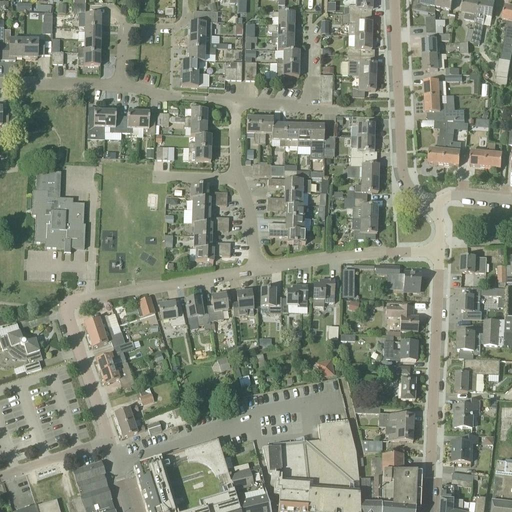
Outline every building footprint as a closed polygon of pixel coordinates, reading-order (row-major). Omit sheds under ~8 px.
[(372,11),(372,0),(355,0),(355,8),(349,8),(349,9),(349,16),(349,17),(361,17),(361,11),(372,11)] [(435,12),(437,0),(414,0),(412,11),(434,16),(435,12)] [(451,12),(453,0),(437,0),(435,12),(440,13),(440,10),(451,12)] [(464,21),(475,23),(479,2),(468,0),(463,0),(461,14),(465,15),(464,21)] [(479,46),(485,18),(492,20),(495,5),(479,2),(475,23),(474,31),(471,44),(479,46)] [(507,25),(511,25),(511,8),(505,7),(502,21),(508,22),(507,25)] [(268,27),(294,27),(294,17),(295,17),(295,14),(272,14),(272,27),(268,27)] [(101,16),(85,16),(85,24),(79,24),(78,29),(102,30),(102,27),(101,27),(101,16)] [(361,17),(349,17),(349,23),(348,37),(354,38),(371,38),(372,24),(361,24),(361,17)] [(52,36),(52,18),(44,18),(43,18),(43,36),(52,36)] [(217,26),(217,20),(205,20),(205,25),(188,24),(188,27),(189,27),(189,38),(212,38),(212,25),(217,26)] [(445,27),(445,22),(435,22),(435,27),(436,35),(443,35),(443,27),(445,27)] [(271,40),(295,40),(295,38),(294,38),(294,27),(268,27),(268,33),(269,35),(271,35),(271,40)] [(436,35),(435,27),(427,27),(427,35),(436,35)] [(102,32),(102,30),(78,29),(78,34),(85,34),(84,42),(100,42),(100,32),(102,32)] [(54,30),(52,39),(57,39),(61,40),(63,32),(58,31),(54,30)] [(465,43),(471,44),(474,31),(468,30),(465,43)] [(23,60),(23,42),(9,41),(10,32),(3,32),(3,47),(3,62),(15,62),(15,60),(23,60)] [(511,53),(511,38),(505,37),(500,61),(510,63),(511,53)] [(227,51),(227,46),(211,46),(212,38),(189,38),(189,48),(187,48),(187,50),(215,51),(227,51)] [(371,38),(354,38),(354,49),(348,48),(348,58),(360,58),(360,52),(371,52),(371,38)] [(293,53),(293,43),(295,43),(295,40),(271,40),(271,45),(277,45),(277,53),(283,53),(293,53)] [(437,51),(437,41),(422,41),(422,57),(440,56),(440,51),(437,51)] [(37,60),(37,57),(44,57),(44,42),(23,42),(23,60),(37,60)] [(100,53),(100,42),(84,42),(84,50),(78,50),(78,55),(101,55),(101,53),(100,53)] [(460,55),(468,55),(468,44),(460,45),(460,55)] [(215,57),(215,51),(187,50),(187,53),(188,53),(188,63),(198,63),(205,64),(205,57),(215,57)] [(299,63),(299,53),(293,53),(283,53),(283,61),(276,61),(276,66),(300,66),(300,63),(299,63)] [(101,58),(101,55),(78,55),(77,68),(100,68),(100,58),(101,58)] [(438,61),(440,61),(440,56),(422,57),(423,73),(438,72),(438,71),(438,61)] [(360,64),(360,58),(348,58),(348,64),(347,77),(347,78),(359,78),(375,79),(376,65),(360,64)] [(499,61),(497,78),(507,80),(510,63),(503,62),(500,61),(499,61)] [(204,76),(204,71),(198,71),(198,63),(188,63),(182,63),(182,73),(181,73),(181,76),(204,76)] [(300,69),(300,66),(276,66),(276,81),(284,82),(284,79),(298,79),(299,69),(300,69)] [(207,90),(207,79),(207,77),(204,77),(204,76),(181,76),(180,78),(182,78),(181,89),(207,90)] [(375,93),(375,79),(359,78),(358,90),(352,89),(352,99),(364,99),(364,93),(375,93)] [(439,93),(439,82),(424,83),(425,99),(442,98),(442,93),(439,93)] [(442,106),(442,103),(442,98),(425,99),(425,115),(440,114),(443,113),(444,123),(448,124),(447,123),(464,122),(464,112),(446,113),(446,106),(442,106)] [(0,127),(8,128),(8,112),(1,112),(2,109),(0,109),(0,127)] [(207,122),(207,112),(191,111),(191,119),(185,119),(185,120),(175,119),(175,124),(184,124),(208,125),(208,122),(207,122)] [(104,129),(105,113),(94,112),(94,118),(88,117),(87,134),(99,135),(99,138),(104,138),(104,129)] [(105,113),(104,129),(110,129),(109,135),(121,135),(121,119),(115,118),(116,113),(105,113)] [(132,136),(132,130),(138,130),(138,114),(127,113),(127,119),(121,119),(121,135),(132,136)] [(154,136),(155,120),(149,120),(149,114),(138,114),(138,130),(137,138),(138,138),(138,140),(143,140),(143,136),(154,136)] [(259,142),(260,118),(257,118),(257,119),(247,119),(246,135),(254,136),(254,142),(254,146),(259,146),(259,142)] [(272,136),(272,126),(273,126),(273,120),(262,120),(262,118),(260,118),(259,142),(259,146),(264,146),(264,136),(272,136)] [(374,140),(374,126),(363,126),(363,119),(351,119),(351,128),(357,129),(357,139),(351,139),(374,140)] [(447,132),(448,124),(444,123),(435,122),(434,131),(440,131),(440,139),(438,138),(437,151),(429,150),(428,165),(444,166),(445,149),(447,134),(447,132)] [(208,128),(208,125),(184,124),(184,129),(190,130),(190,138),(195,138),(195,137),(206,138),(206,137),(206,128),(208,128)] [(284,149),(285,125),(282,125),(282,126),(273,126),(272,126),(272,136),(271,142),(279,143),(279,149),(284,149)] [(284,149),(297,149),(298,127),(288,126),(288,125),(285,125),(284,149)] [(310,150),(311,126),(308,126),(308,127),(298,127),(297,149),(310,150)] [(328,151),(329,139),(323,139),(324,128),(313,127),(313,126),(311,126),(310,150),(310,153),(316,154),(322,154),(323,151),(328,151)] [(508,147),(510,132),(502,131),(501,146),(508,147)] [(459,168),(461,153),(461,145),(453,144),(454,134),(447,134),(445,149),(444,166),(459,168)] [(206,138),(195,137),(195,138),(195,145),(189,145),(188,150),(212,151),(212,148),(211,148),(211,138),(206,137),(206,138)] [(373,154),(374,140),(351,139),(350,160),(362,160),(363,154),(373,154)] [(495,155),(496,146),(488,145),(487,154),(485,169),(501,170),(503,155),(495,155)] [(212,151),(188,150),(188,163),(210,164),(210,153),(212,153),(212,151)] [(485,169),(487,154),(471,152),(470,167),(485,169)] [(378,181),(378,167),(362,166),(362,160),(350,160),(350,169),(361,169),(361,180),(378,181)] [(270,178),(271,167),(264,167),(264,172),(252,172),(252,178),(270,178)] [(60,200),(61,174),(37,173),(36,193),(32,193),(31,218),(35,218),(34,245),(45,245),(44,250),(64,251),(64,248),(70,248),(70,250),(84,251),(85,227),(83,227),(84,206),(73,205),(73,201),(60,200)] [(377,195),(378,181),(361,180),(361,187),(355,187),(355,191),(354,201),(366,201),(367,195),(377,195)] [(310,195),(310,183),(268,181),(268,188),(284,189),(284,194),(302,195),(308,195),(310,195)] [(227,202),(227,195),(208,194),(208,188),(190,187),(190,200),(192,200),(227,202)] [(308,195),(302,195),(284,194),(284,201),(267,200),(267,206),(301,208),(304,208),(307,208),(308,195)] [(165,196),(164,205),(176,205),(176,197),(165,196)] [(227,208),(227,202),(192,200),(192,213),(210,213),(210,208),(227,208)] [(377,222),(377,208),(366,207),(366,201),(354,201),(354,210),(352,210),(351,221),(377,222)] [(301,208),(267,206),(267,213),(283,214),(283,212),(286,212),(286,220),(303,221),(304,208),(301,208)] [(228,227),(228,220),(209,219),(210,213),(192,213),(192,226),(194,226),(228,227)] [(303,233),(303,221),(286,220),(285,228),(282,227),(282,226),(269,225),(268,232),(303,233)] [(376,236),(377,222),(351,221),(351,232),(353,232),(353,242),(365,242),(365,235),(376,236)] [(228,233),(228,227),(194,226),(194,238),(211,239),(211,233),(228,233)] [(303,233),(268,232),(268,238),(287,239),(287,245),(305,246),(305,233),(303,233)] [(230,252),(230,245),(211,245),(211,239),(194,238),(193,251),(196,251),(230,252)] [(230,259),(230,252),(196,251),(195,264),(213,264),(213,258),(230,259)] [(486,275),(486,271),(487,260),(461,259),(461,274),(474,275),(480,275),(486,275)] [(398,277),(398,276),(399,269),(387,268),(387,269),(379,268),(378,275),(387,276),(387,277),(393,277),(398,277)] [(498,285),(501,285),(506,285),(506,268),(498,268),(498,285)] [(419,277),(398,276),(398,277),(398,281),(397,291),(404,292),(404,293),(411,293),(412,290),(419,290),(419,277)] [(334,305),(334,282),(319,282),(319,286),(313,286),(313,302),(323,303),(323,305),(334,305)] [(307,303),(307,288),(292,288),(292,292),(286,292),(286,301),(281,301),(281,315),(287,315),(287,307),(297,307),(297,309),(307,309),(307,303)] [(505,301),(506,290),(501,290),(485,290),(485,297),(503,298),(503,301),(505,301)] [(280,302),(275,302),(275,291),(260,291),(260,309),(268,309),(268,314),(268,316),(281,317),(281,315),(281,301),(281,300),(280,302)] [(233,319),(246,317),(246,314),(252,313),(252,312),(253,312),(251,293),(236,295),(237,306),(232,306),(233,319)] [(228,312),(225,296),(211,298),(213,310),(208,311),(207,308),(209,324),(223,322),(222,313),(228,312)] [(460,298),(459,314),(464,314),(463,323),(481,322),(482,314),(480,314),(480,299),(473,299),(473,298),(460,298)] [(144,318),(154,315),(149,299),(139,302),(142,313),(138,314),(139,319),(144,318)] [(202,313),(200,300),(186,303),(187,307),(186,308),(188,320),(196,319),(198,328),(210,326),(209,324),(207,308),(207,312),(202,313)] [(171,305),(170,304),(170,305),(159,307),(161,323),(169,322),(170,330),(185,327),(182,314),(176,315),(174,305),(171,305)] [(399,309),(386,308),(386,318),(400,319),(400,334),(417,334),(417,319),(412,319),(412,309),(399,309)] [(110,330),(107,318),(106,317),(84,325),(88,338),(110,330)] [(511,317),(505,318),(505,322),(504,322),(504,324),(501,348),(503,348),(503,351),(511,351),(511,317)] [(501,348),(504,324),(504,322),(485,322),(485,326),(484,336),(475,335),(458,334),(458,343),(456,343),(456,350),(458,350),(457,353),(467,353),(474,353),(474,344),(483,345),(483,347),(501,348)] [(328,334),(328,342),(337,342),(338,329),(334,328),(328,328),(328,334)] [(113,337),(110,330),(88,338),(92,350),(111,344),(112,349),(125,345),(121,334),(113,337)] [(27,343),(22,341),(19,333),(0,338),(0,345),(2,352),(9,350),(11,353),(13,356),(15,357),(18,359),(20,359),(24,359),(27,359),(29,365),(23,367),(26,375),(40,370),(38,363),(42,362),(35,341),(27,343)] [(384,343),(383,361),(400,362),(416,363),(416,345),(401,344),(400,354),(392,354),(393,343),(384,343)] [(100,374),(115,369),(113,362),(120,359),(118,354),(127,351),(125,345),(112,349),(114,355),(96,361),(100,374)] [(243,353),(242,348),(235,349),(236,356),(244,355),(243,353)] [(227,358),(236,356),(235,349),(226,351),(227,358)] [(262,354),(255,356),(258,368),(265,366),(262,354)] [(177,358),(169,360),(172,369),(173,369),(176,368),(179,367),(177,358)] [(226,359),(221,361),(225,372),(230,370),(226,359)] [(315,363),(319,380),(335,376),(332,360),(315,363)] [(500,378),(500,363),(464,361),(464,375),(477,376),(477,377),(484,377),(500,378)] [(134,387),(129,372),(117,376),(115,369),(100,374),(104,387),(119,382),(122,391),(134,387)] [(483,393),(484,390),(484,387),(483,383),(484,377),(477,377),(477,376),(464,375),(457,375),(456,394),(468,394),(476,394),(476,393),(483,393)] [(248,376),(239,379),(241,388),(251,385),(248,376)] [(409,381),(404,381),(401,381),(400,402),(414,402),(415,381),(409,381)] [(142,407),(154,404),(150,394),(139,398),(142,407)] [(479,414),(479,402),(466,401),(466,408),(457,407),(456,414),(455,414),(454,429),(472,430),(473,413),(479,414)] [(114,415),(118,428),(133,423),(131,415),(138,413),(136,408),(114,415)] [(389,417),(389,423),(389,429),(394,430),(413,431),(413,418),(389,417)] [(135,430),(133,423),(118,428),(122,440),(145,433),(143,427),(135,430)] [(304,444),(306,464),(308,484),(306,511),(359,511),(358,481),(358,477),(356,456),(348,423),(317,427),(319,443),(304,444)] [(150,436),(161,432),(158,424),(147,428),(150,436)] [(412,444),(413,431),(394,430),(389,429),(385,429),(385,437),(388,437),(388,443),(412,444)] [(471,437),(463,437),(463,444),(455,443),(455,448),(453,448),(453,463),(471,464),(471,444),(476,444),(476,437),(471,437)] [(368,454),(382,454),(382,443),(368,443),(368,454)] [(238,511),(229,480),(222,461),(217,444),(133,470),(134,474),(136,482),(137,482),(140,494),(144,507),(145,511),(238,511)] [(306,511),(308,484),(304,444),(262,449),(268,475),(272,475),(271,479),(270,479),(270,484),(274,484),(273,496),(279,496),(277,511),(306,511)] [(382,474),(402,473),(402,457),(382,457),(382,460),(382,474)] [(269,511),(266,498),(260,471),(235,478),(233,470),(232,470),(229,459),(222,461),(229,480),(238,511),(269,511)] [(370,481),(361,481),(358,481),(359,511),(380,511),(382,474),(382,460),(371,460),(371,469),(374,469),(374,483),(370,483),(370,481)] [(511,511),(511,462),(506,462),(505,464),(498,464),(496,478),(493,504),(492,503),(491,511),(511,511)] [(112,511),(109,502),(111,501),(103,476),(104,476),(101,464),(72,473),(81,498),(85,511),(112,511)] [(402,474),(402,473),(382,474),(380,511),(414,511),(415,511),(420,511),(421,480),(415,479),(416,474),(402,474)] [(477,482),(478,478),(452,475),(452,481),(463,483),(473,484),(474,481),(477,482)] [(454,501),(454,498),(455,488),(442,487),(440,511),(453,511),(454,501)] [(84,511),(85,511),(81,498),(72,501),(72,503),(75,511),(59,511),(56,502),(36,507),(37,511),(84,511)] [(484,511),(485,511),(486,501),(471,500),(469,511),(484,511)] [(464,511),(463,511),(463,502),(454,501),(453,511),(464,511)]
